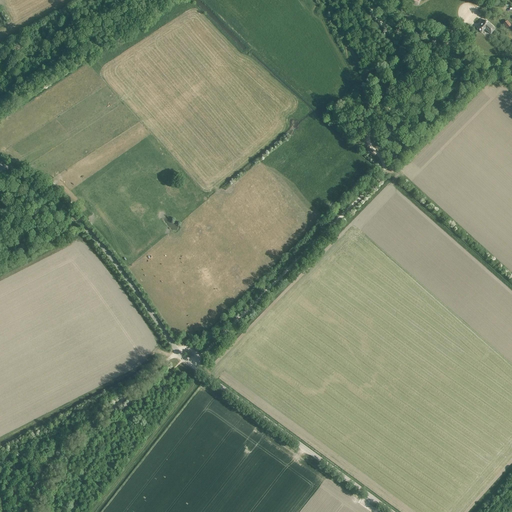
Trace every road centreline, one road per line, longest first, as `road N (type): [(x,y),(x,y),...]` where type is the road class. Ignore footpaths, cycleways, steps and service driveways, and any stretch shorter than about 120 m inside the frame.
road 1 (tertiary): [(391,511),(183,358),(82,225),(47,189),(0,163)]
road 2 (track): [(177,351),(62,446),(18,511)]
road 3 (track): [(168,0),(0,111)]
road 4 (track): [(98,0),(74,36),(20,45),(0,61)]
